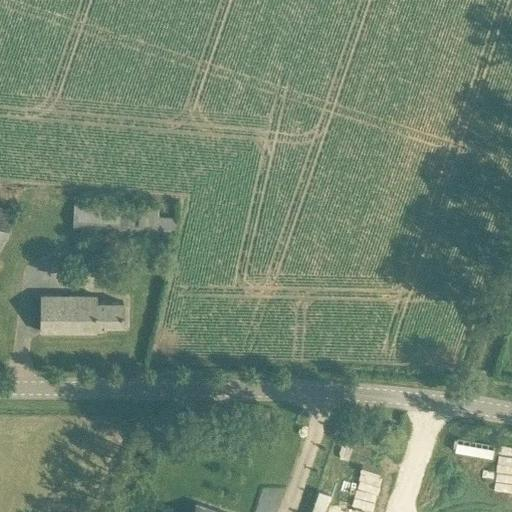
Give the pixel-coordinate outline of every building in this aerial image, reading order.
[(113,231),(175,234),(176,215),(159,214),(159,205),(85,202),(86,198),(79,198),(79,202),(74,201),(73,229),(106,231),(106,245),(112,246),(113,231)] [(0,243),(15,214),(0,206),(0,243)] [(85,271),(110,272),(111,247),(85,247),(85,271)] [(123,325),(123,305),(123,301),(97,301),(97,295),(40,295),(40,331),(97,331),(97,325),(123,325)] [(224,511),(197,502),(193,511),(224,511)]
